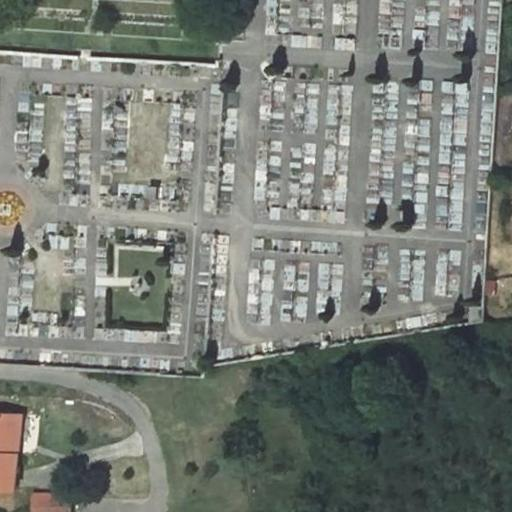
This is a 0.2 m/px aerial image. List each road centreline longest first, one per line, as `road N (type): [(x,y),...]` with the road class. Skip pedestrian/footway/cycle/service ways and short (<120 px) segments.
road 1 (residential): [(153,511),(147,428),(125,398),(77,379),(0,374)]
road 2 (residential): [(0,39),(220,50)]
